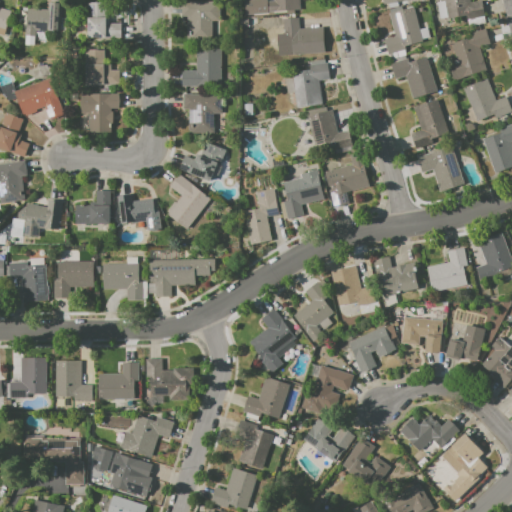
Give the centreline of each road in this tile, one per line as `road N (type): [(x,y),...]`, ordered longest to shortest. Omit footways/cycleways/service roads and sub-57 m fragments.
road 1 (residential): [(511,195),(300,256),(176,327),(0,330)]
road 2 (residential): [(346,0),(406,224)]
road 3 (residential): [(146,0),(148,151),(124,160),(69,156)]
road 4 (residential): [(205,315),(222,369),(175,511)]
road 5 (residential): [(511,439),(465,393),(446,386),(385,405)]
